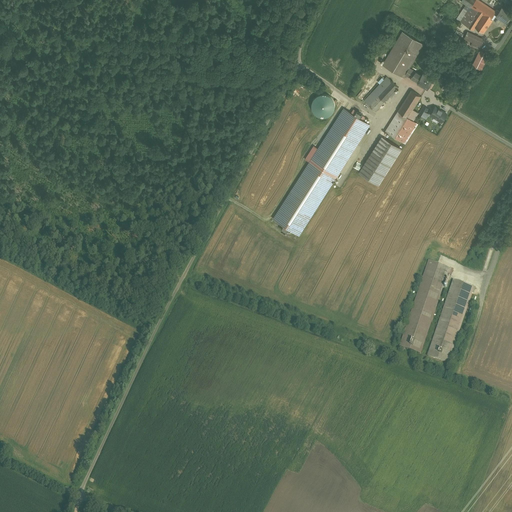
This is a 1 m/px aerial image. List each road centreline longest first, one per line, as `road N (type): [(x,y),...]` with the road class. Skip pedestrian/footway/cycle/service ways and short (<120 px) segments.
road 1 (unclassified): [(317,0),(124,386),(79,497)]
road 2 (track): [(0,3),(53,32),(240,34),(269,0)]
